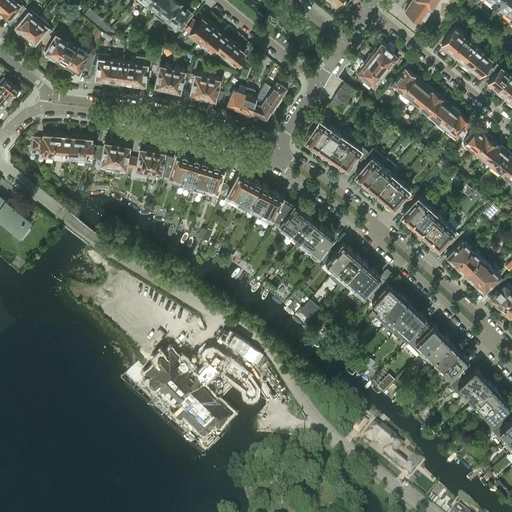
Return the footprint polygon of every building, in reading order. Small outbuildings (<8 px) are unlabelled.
[(21,0),(5,0),(0,6),(0,8),(2,10),(0,13),(7,18),(22,0),(21,0)] [(148,0),(147,1),(157,9),(163,0),(148,0)] [(163,0),(157,9),(153,13),(163,21),(167,17),(180,0),(163,0)] [(187,10),(189,8),(186,6),(188,4),(183,0),(180,0),(167,17),(180,28),(192,14),(187,10)] [(410,0),(404,9),(421,19),(433,0),(410,0)] [(511,0),(496,0),(494,4),(503,11),(511,0)] [(511,0),(503,11),(511,18),(511,0)] [(89,6),(84,12),(97,23),(102,18),(89,6)] [(21,29),(22,30),(24,28),(27,30),(40,15),(30,7),(15,25),(16,25),(16,27),(19,30),(21,29)] [(51,29),(47,25),(50,23),(40,15),(27,30),(30,33),(28,35),(29,36),(29,38),(32,40),(34,40),(35,41),(39,36),(42,39),(51,29)] [(201,15),(197,21),(192,17),(184,27),(199,39),(213,22),(206,17),(205,18),(201,15)] [(104,29),(106,29),(108,30),(111,27),(102,19),(98,24),(104,29)] [(220,28),(213,22),(199,39),(210,48),(213,44),(223,32),(219,29),(220,28)] [(454,26),(441,42),(444,45),(442,47),(449,52),(463,34),(454,26)] [(54,59),(66,38),(55,32),(53,36),(48,33),(41,42),(47,45),(45,50),(48,52),(47,55),(54,59)] [(226,35),(223,32),(213,44),(224,53),(234,39),(227,34),(226,35)] [(463,34),(449,52),(455,57),(457,55),(460,58),(473,42),(463,34)] [(65,65),(77,44),(79,40),(76,38),(74,43),(66,38),(54,59),(65,65)] [(241,45),(234,39),(224,53),(234,61),(244,50),(240,46),(241,45)] [(373,50),(389,63),(397,54),(381,41),(377,45),(375,44),(372,48),(373,50)] [(473,42),(460,58),(462,60),(461,62),(467,67),(482,49),(473,42)] [(88,70),(93,54),(89,51),(90,48),(86,45),(84,48),(77,44),(65,65),(73,70),(74,67),(78,70),(81,65),(88,69),(88,70)] [(482,49),(467,67),(473,72),(475,71),(478,73),(491,57),(482,49)] [(368,57),(365,60),(381,74),(384,76),(388,72),(385,69),(389,63),(373,50),(372,51),(370,51),(367,54),(368,57)] [(93,54),(88,70),(87,74),(95,75),(95,77),(99,77),(99,78),(100,80),(107,81),(110,58),(93,56),(93,54)] [(122,59),(110,58),(107,81),(115,82),(115,79),(119,80),(122,59)] [(134,61),(122,59),(119,80),(124,80),(123,83),(131,84),(134,61)] [(360,66),(357,70),(373,84),(381,74),(365,60),(364,61),(362,61),(359,64),(360,66)] [(147,63),(134,61),(131,84),(138,85),(140,84),(140,82),(144,83),(147,63)] [(158,87),(166,89),(172,66),(159,63),(154,84),(159,85),(158,87)] [(500,64),(487,80),(490,83),(489,85),(495,90),(510,72),(500,64)] [(391,81),(400,89),(414,72),(414,73),(404,65),(391,81)] [(184,69),(172,66),(166,89),(174,91),(175,89),(179,90),(184,69)] [(194,73),(189,71),(188,76),(193,77),(189,92),(194,93),(193,95),(201,97),(207,74),(194,71),(194,73)] [(421,77),(414,72),(400,89),(410,96),(421,82),(419,80),(421,77)] [(511,73),(510,72),(495,90),(501,95),(503,93),(506,96),(511,87),(511,73)] [(3,74),(0,78),(0,86),(12,97),(18,89),(17,87),(18,87),(3,74)] [(219,77),(207,74),(201,97),(209,99),(210,97),(214,98),(219,77)] [(276,78),(264,96),(275,103),(277,104),(281,97),(280,96),(287,85),(276,78)] [(344,81),(340,86),(350,93),(353,95),(356,89),(344,81)] [(425,84),(421,82),(410,96),(419,104),(433,87),(426,82),(425,84)] [(12,97),(0,86),(0,103),(3,107),(12,97)] [(229,106),(237,109),(244,91),(233,86),(226,103),(230,104),(229,106)] [(340,86),(336,91),(347,99),(350,93),(340,86)] [(442,95),(433,87),(419,104),(428,112),(442,95)] [(244,91),(237,109),(245,112),(246,111),(250,112),(250,111),(255,100),(256,95),(244,91)] [(347,99),(336,91),(333,96),(343,103),(347,99)] [(448,100),(442,95),(428,112),(437,119),(449,105),(446,102),(448,100)] [(275,103),(264,96),(260,102),(255,100),(250,111),(264,116),(267,115),(275,103)] [(333,96),(329,101),(340,108),(343,103),(333,96)] [(368,104),(362,112),(366,115),(372,107),(368,104)] [(452,107),(449,105),(437,119),(447,127),(460,111),(460,110),(454,105),(452,107)] [(469,119),(460,111),(447,127),(445,128),(455,136),(469,119)] [(315,145),(330,124),(319,117),(305,138),(309,141),(309,143),(311,145),(313,146),(315,145)] [(330,124),(315,145),(320,148),(319,150),(321,152),(324,153),(325,152),(326,152),(340,131),(330,124)] [(479,128),(476,125),(461,144),(464,147),(466,144),(472,149),(486,130),(481,126),(479,128)] [(45,154),(53,155),(55,131),(47,130),(47,133),(44,132),(43,134),(42,136),(34,135),(33,147),(40,148),(39,152),(45,153),(45,154)] [(486,130),(472,149),(481,156),(494,140),(490,137),(492,135),(486,130)] [(63,131),(55,131),(53,155),(65,156),(67,134),(63,134),(63,131)] [(340,131),(326,152),(327,153),(326,154),(328,157),(331,157),(332,157),(336,160),(351,138),(340,131)] [(71,135),(67,134),(65,156),(77,157),(79,133),(71,132),(71,135)] [(96,157),(98,144),(93,143),(93,141),(91,140),(91,138),(90,136),(87,136),(87,133),(79,133),(77,157),(85,158),(84,162),(90,162),(91,157),(96,157)] [(406,134),(400,142),(404,145),(410,138),(406,134)] [(112,167),(117,140),(109,138),(108,140),(104,140),(103,145),(98,144),(96,157),(101,158),(100,165),(112,167)] [(351,138),(336,160),(337,160),(337,161),(338,164),(341,164),(342,164),(347,167),(355,155),(359,158),(366,149),(361,145),(351,138)] [(125,141),(117,140),(112,167),(121,169),(121,165),(126,166),(129,144),(125,143),(125,141)] [(499,144),(494,140),(481,156),(490,164),(505,146),(500,142),(499,144)] [(139,146),(137,156),(133,155),(130,167),(148,169),(152,146),(144,144),(144,147),(139,146)] [(164,171),(169,154),(164,152),(165,150),(160,149),(161,147),(152,146),(148,169),(161,171),(161,170),(164,171)] [(367,159),(354,173),(358,176),(358,178),(360,180),(362,181),(363,181),(364,181),(381,161),(385,157),(372,146),(364,156),(367,159)] [(505,146),(490,164),(500,172),(511,156),(511,154),(509,152),(511,150),(505,146)] [(180,180),(188,155),(187,155),(187,153),(184,152),(182,152),(181,153),(176,151),(174,156),(169,154),(164,171),(163,174),(180,180)] [(193,156),(188,155),(180,180),(192,183),(200,159),(199,158),(199,157),(196,155),(194,155),(193,156)] [(511,181),(511,156),(500,172),(511,181)] [(204,187),(212,162),(207,161),(206,159),(204,158),(201,158),(200,159),(192,183),(199,186),(197,190),(202,191),(204,187)] [(381,161),(364,181),(368,185),(368,186),(369,188),(372,189),(373,189),(374,189),(391,170),(381,161)] [(212,163),(212,162),(204,187),(221,193),(225,182),(219,180),(224,166),(219,165),(218,163),(216,162),(213,162),(212,163)] [(391,170),(374,189),(374,190),(374,191),(375,194),(378,195),(379,194),(383,197),(400,178),(391,170)] [(238,171),(231,185),(225,182),(221,193),(226,194),(237,200),(249,177),(248,177),(248,175),(246,173),(243,173),(242,174),(238,171)] [(253,180),(249,177),(237,200),(248,206),(260,183),(259,183),(259,181),(257,179),(255,179),(253,180)] [(406,199),(414,190),(400,178),(383,197),(384,198),(383,199),(385,202),(387,203),(389,202),(393,206),(402,195),(406,199)] [(464,182),(459,187),(467,194),(471,188),(464,182)] [(261,183),(260,183),(248,206),(259,212),(271,189),(267,186),(267,185),(265,183),(262,183),(261,183)] [(273,222),(274,220),(287,201),(281,197),(282,195),(278,192),(278,191),(276,189),(273,188),(272,189),(271,189),(259,212),(270,218),(269,220),(273,222)] [(473,189),(469,192),(475,198),(479,194),(473,189)] [(406,199),(410,202),(400,213),(404,216),(404,218),(405,220),(408,221),(409,220),(410,221),(427,202),(414,190),(406,199)] [(0,195),(0,213),(21,230),(27,223),(23,220),(29,213),(9,197),(6,200),(0,195)] [(287,201),(274,220),(278,223),(288,231),(304,210),(304,208),(300,206),(299,206),(294,203),(292,205),(287,201)] [(427,202),(410,221),(414,225),(413,226),(415,228),(417,229),(418,229),(419,229),(436,210),(427,202)] [(490,203),(483,211),(487,215),(495,207),(490,203)] [(305,211),(304,210),(288,231),(298,239),(314,218),(310,215),(310,213),(307,211),(305,211)] [(436,210),(419,229),(420,230),(419,231),(421,234),(423,235),(425,234),(428,238),(446,218),(436,210)] [(231,212),(227,218),(232,221),(235,214),(231,212)] [(458,233),(454,229),(459,223),(450,214),(446,218),(428,238),(429,238),(429,240),(430,242),(433,243),(434,243),(438,246),(445,239),(449,243),(458,233)] [(308,247),(324,226),(323,225),(323,224),(320,221),(318,222),(314,218),(298,239),(308,247)] [(326,245),(334,234),(330,231),(330,229),(326,226),(325,227),(324,226),(308,247),(314,252),(313,253),(313,254),(312,256),(312,257),(313,259),(313,260),(314,262),(315,263),(316,264),(320,259),(329,248),(326,245)] [(207,227),(203,237),(208,239),(212,229),(207,227)] [(471,246),(465,240),(469,236),(468,235),(469,234),(463,229),(463,230),(462,229),(458,233),(449,243),(452,246),(445,253),(450,257),(450,259),(452,261),(454,261),(455,262),(471,246)] [(487,248),(493,242),(490,239),(484,246),(487,248)] [(334,269),(352,250),(351,249),(351,247),(348,244),(346,245),(342,241),(333,251),(329,248),(320,259),(323,262),(324,260),(334,269)] [(493,242),(487,248),(484,251),(487,253),(495,244),(493,242)] [(471,246),(455,262),(456,263),(456,265),(458,267),(460,267),(464,271),(480,255),(477,252),(479,249),(473,244),(471,246)] [(356,253),(352,250),(334,269),(343,277),(361,258),(360,257),(360,255),(357,253),(356,253)] [(480,255),(464,271),(469,275),(469,277),(471,279),(473,279),(474,280),(490,264),(480,255)] [(362,258),(361,258),(343,277),(352,285),(370,266),(366,262),(366,261),(363,258),(362,258)] [(483,289),(499,273),(502,270),(499,268),(500,266),(493,260),(490,264),(474,280),(475,281),(475,283),(477,285),(479,285),(483,289)] [(370,266),(352,285),(362,294),(363,293),(367,296),(383,279),(379,276),(380,275),(375,271),(376,269),(372,266),(371,267),(370,266)] [(383,279),(367,296),(380,308),(397,290),(393,286),(393,285),(391,283),(389,281),(388,282),(387,281),(386,282),(383,279)] [(499,304),(500,305),(511,292),(511,284),(507,280),(490,296),(493,299),(493,301),(496,305),(499,304)] [(400,293),(397,290),(380,308),(389,316),(406,298),(405,298),(406,297),(404,294),(401,293),(400,293)] [(511,292),(500,305),(500,306),(500,308),(503,311),(506,311),(509,314),(511,311),(511,292)] [(309,298),(300,309),(308,316),(317,306),(309,298)] [(407,299),(406,298),(389,316),(399,325),(415,307),(411,303),(412,302),(410,300),(407,298),(407,299)] [(407,341),(413,335),(426,321),(423,317),(424,315),(424,313),(422,311),(420,310),(419,310),(415,307),(399,325),(394,330),(407,341)] [(367,315),(371,318),(375,313),(372,310),(367,315)] [(415,340),(430,324),(426,321),(413,335),(407,341),(419,353),(420,352),(424,348),(415,340)] [(424,348),(441,331),(437,328),(437,327),(436,324),(433,323),(432,323),(432,322),(430,324),(415,340),(424,348)] [(243,350),(250,339),(235,330),(229,340),(243,350)] [(441,331),(424,348),(420,352),(429,361),(432,357),(450,340),(449,339),(449,338),(448,336),(445,334),(444,335),(441,331)] [(450,341),(450,340),(432,357),(441,366),(458,349),(455,345),(455,344),(453,342),(451,340),(450,341)] [(158,360),(146,373),(150,377),(150,378),(149,380),(149,382),(151,384),(153,384),(155,383),(156,383),(161,388),(160,389),(174,403),(172,405),(181,414),(183,412),(201,431),(202,431),(203,432),(204,432),(204,431),(205,431),(214,422),(218,426),(220,424),(232,413),(217,398),(216,399),(201,384),(203,382),(186,366),(187,365),(188,363),(187,361),(184,357),(182,357),(180,358),(179,358),(170,349),(164,355),(164,354),(161,353),(159,354),(157,355),(157,358),(158,360)] [(205,352),(205,356),(207,359),(208,359),(207,361),(240,386),(242,384),(246,390),(246,394),(246,397),(249,399),(252,399),(254,398),(256,395),(256,389),(248,377),(249,376),(229,361),(229,360),(215,349),(214,351),(214,350),(210,349),(207,350),(205,352)] [(455,371),(465,361),(467,358),(467,357),(467,356),(465,354),(463,352),(462,353),(458,349),(441,366),(450,375),(455,371)] [(458,374),(468,364),(465,361),(455,371),(458,374)] [(461,377),(472,368),(468,364),(458,374),(461,377)] [(460,395),(465,391),(483,374),(479,370),(480,370),(478,367),(476,365),(475,366),(474,365),(472,368),(461,377),(458,374),(449,383),(460,395)] [(487,378),(483,374),(465,391),(474,400),(492,384),(491,383),(491,382),(490,380),(487,378)] [(492,384),(474,400),(482,409),(500,393),(496,389),(497,388),(495,386),(493,384),(492,384)] [(402,397),(407,392),(403,388),(400,391),(398,393),(402,397)] [(500,419),(510,408),(507,404),(509,402),(508,401),(509,400),(507,398),(505,396),(504,397),(500,393),(482,409),(491,419),(486,423),(490,428),(492,426),(500,419)] [(502,440),(506,436),(511,431),(511,410),(510,408),(500,419),(492,426),(491,427),(502,440)] [(360,436),(370,423),(363,417),(353,430),(360,436)] [(401,445),(387,433),(375,424),(364,437),(371,443),(373,440),(378,444),(386,450),(383,452),(403,469),(402,470),(410,476),(423,461),(414,453),(405,462),(398,456),(398,457),(394,454),(401,445)] [(463,445),(458,450),(461,453),(466,449),(463,445)] [(488,463),(482,468),(485,472),(491,467),(488,463)] [(438,500),(445,492),(436,485),(429,493),(438,500)]
